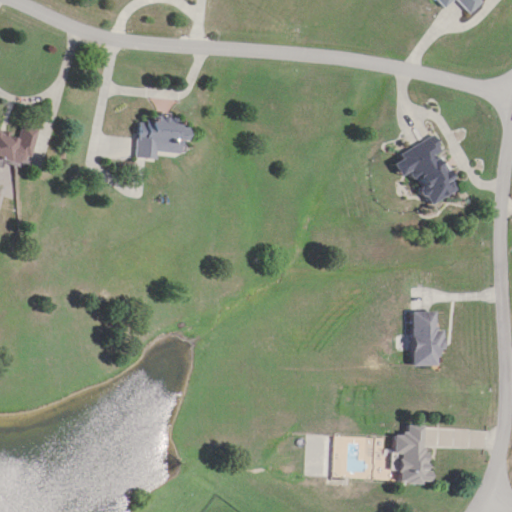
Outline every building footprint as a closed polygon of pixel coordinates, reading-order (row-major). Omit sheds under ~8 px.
[(433,0),(442,10),(454,0),(468,15),(481,5),(476,0),(433,0)] [(136,122),(134,160),(155,161),(155,154),(180,155),(181,142),(189,143),(189,131),(178,130),(179,118),(154,116),(153,123),(136,122)] [(35,130),(19,127),(17,138),(0,134),(0,163),(28,169),(35,130)] [(457,192),(451,178),(431,138),(393,157),(403,177),(412,172),(428,206),(457,192)] [(410,313),(410,367),(439,367),(439,330),(435,330),(435,313),(410,313)] [(398,484),(429,484),(429,458),(422,458),(422,427),(402,427),(402,435),(393,435),(393,455),(398,455),(398,484)]
